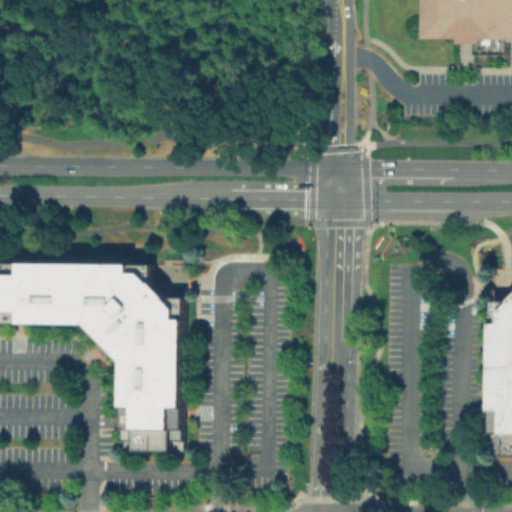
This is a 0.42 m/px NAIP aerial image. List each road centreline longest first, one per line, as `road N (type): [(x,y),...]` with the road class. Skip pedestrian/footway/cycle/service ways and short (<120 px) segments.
road 1 (primary): [(341,170),(0,167)]
road 2 (primary): [(0,196),(230,200)]
road 3 (primary): [(340,202),(511,203)]
road 4 (tertiary): [(339,0),(341,170)]
road 5 (tertiary): [(337,356),(324,374),(320,511)]
road 6 (tertiary): [(344,511),(348,374),(337,356)]
road 7 (tertiary): [(340,202),(337,356)]
